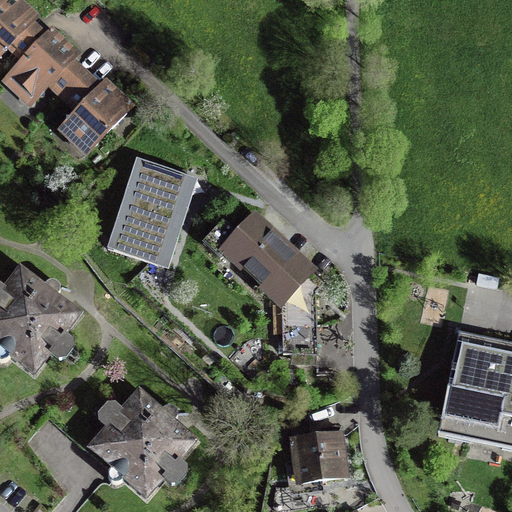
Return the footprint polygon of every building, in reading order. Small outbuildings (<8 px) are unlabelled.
[(49,36),(46,39),(35,29),(32,25),(34,22),(9,0),(6,0),(0,7),(0,59),(9,50),(23,63),(9,78),(35,102),(36,101),(44,101),(43,93),(49,87),(63,101),(78,115),(72,121),(65,121),(65,128),(64,130),(90,154),(129,111),(103,87),(101,90),(96,86),(86,76),(76,66),(72,63),(74,60),(49,36)] [(174,214),(185,179),(136,163),(121,207),(107,252),(156,268),(168,232),(170,223),(174,214)] [(316,359),(314,296),(323,287),(253,222),(233,244),(218,229),(202,246),(219,262),(225,256),(280,307),(282,357),(316,359)] [(79,318),(64,306),(60,303),(55,300),(58,296),(59,292),(59,288),(56,285),(53,284),(49,284),(46,286),(43,290),(19,272),(3,293),(0,290),(0,364),(0,365),(4,365),(7,363),(10,359),(33,377),(49,356),(58,362),(64,362),(72,351),(71,345),(63,339),(79,318)] [(511,453),(511,346),(458,335),(437,438),(511,453)] [(195,444),(180,432),(176,428),(172,425),(175,421),(177,418),(176,414),(174,411),(171,409),(167,409),(164,411),(160,414),(138,395),(121,415),(113,408),(107,409),(98,419),(99,425),(106,432),(89,451),(111,471),(108,474),(107,478),(107,482),(110,485),(113,487),(117,486),(120,485),(123,481),(145,501),(163,481),(170,487),(177,487),(185,477),(185,471),(177,464),(195,444)] [(344,481),(339,437),(292,443),(298,487),(344,481)]
